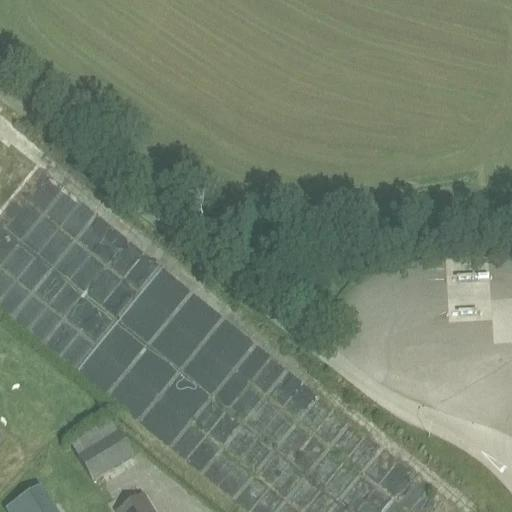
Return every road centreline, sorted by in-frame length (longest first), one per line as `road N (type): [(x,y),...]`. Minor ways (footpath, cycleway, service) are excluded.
road 1 (unclassified): [(511,469),(494,451),(395,406),(346,373),(0,86)]
road 2 (unknown): [(511,278),(461,274),(420,287),(361,383)]
